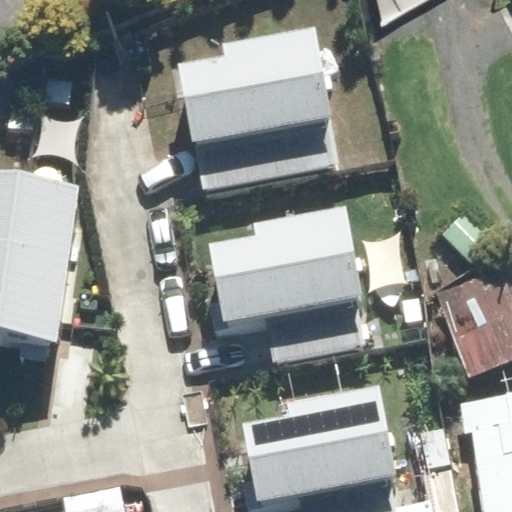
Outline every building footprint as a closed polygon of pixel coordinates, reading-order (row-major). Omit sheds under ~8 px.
[(325,45),(229,59),(231,72),(190,78),(201,159),(338,140),(325,45)] [(87,201),(0,192),(0,350),(71,357),(87,201)] [(361,221),(263,236),(265,252),(217,260),(229,340),(376,317),(361,221)] [(511,272),(438,305),(474,385),(511,368),(511,272)] [(386,399),(294,420),(297,434),(252,444),(266,511),(310,511),(406,491),(386,399)] [(511,511),(511,400),(462,405),(467,441),(476,440),(486,511),(511,511)]
